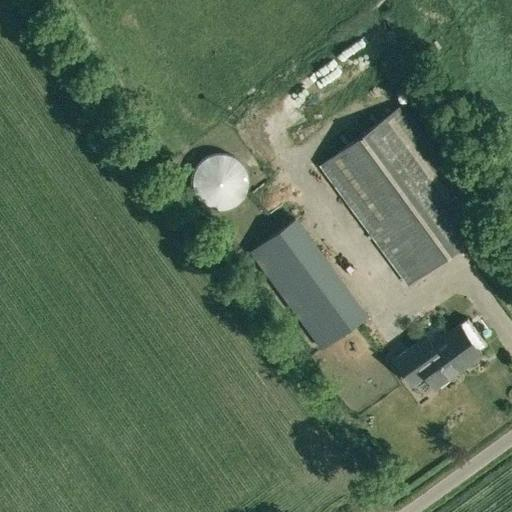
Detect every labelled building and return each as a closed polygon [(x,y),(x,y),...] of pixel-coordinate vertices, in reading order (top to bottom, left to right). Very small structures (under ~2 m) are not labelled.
[(353,48),(369,69),(404,42),(388,21),(353,48)] [(490,223),(403,104),(322,163),(408,282),(490,223)] [(195,193),(197,195),(198,197),(199,198),(200,199),(201,200),(202,201),(204,202),(205,203),(206,204),(207,204),(208,205),(210,205),(211,206),(213,207),(215,207),(217,207),(219,208),(221,208),(223,207),(226,207),(228,207),(229,206),(231,205),(233,205),(235,203),(237,202),(238,201),(241,198),(242,197),(244,195),(245,193),(246,191),(247,188),(248,186),(248,182),(248,179),(248,176),(248,173),(247,171),(246,168),(244,165),(242,162),(241,160),(239,159),(238,158),(236,157),(235,156),(233,155),(231,154),(230,153),(228,153),(226,152),(224,152),(222,152),(220,152),(219,152),(217,152),(215,152),(213,152),(211,153),(210,154),(209,154),(207,155),(206,156),(204,157),(203,158),(202,159),(200,160),(199,161),(198,162),(197,163),(196,165),(196,166),(195,168),(194,169),(194,170),(193,172),(193,173),(193,175),(192,176),(192,179),(192,181),(192,183),(193,185),(193,187),(194,189),(195,191),(195,193)] [(370,314),(296,216),(250,251),(321,348),(370,314)] [(394,359),(412,383),(428,370),(438,383),(458,368),(456,365),(465,358),(467,361),(482,350),(460,321),(431,343),(426,336),(394,359)]
